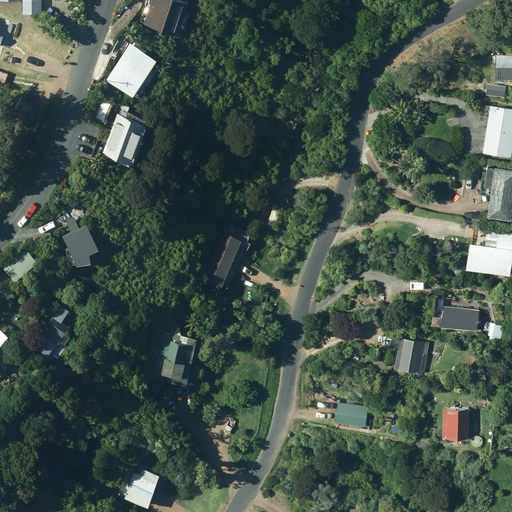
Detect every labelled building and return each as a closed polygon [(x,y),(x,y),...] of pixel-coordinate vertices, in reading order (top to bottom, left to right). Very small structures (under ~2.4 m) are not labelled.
[(0,0),(0,1),(22,1),(22,15),(42,14),(42,2),(31,2),(30,0),(0,0)] [(176,0),(152,0),(144,25),(180,36),(182,30),(185,31),(191,13),(187,12),(190,4),(176,0)] [(106,86),(133,103),(156,65),(129,48),(106,86)] [(511,56),(496,56),(496,70),(504,70),(504,82),(511,82),(511,56)] [(0,83),(5,85),(8,75),(0,71),(0,83)] [(507,87),(488,85),(487,96),(505,99),(507,87)] [(114,102),(103,97),(100,103),(111,108),(114,102)] [(484,154),(511,158),(511,157),(511,109),(486,106),(483,128),(488,128),(484,154)] [(117,114),(104,153),(133,168),(134,164),(136,164),(147,134),(145,132),(146,129),(117,114)] [(491,197),(488,219),(511,222),(511,216),(511,172),(495,170),(495,167),(489,166),(489,168),(480,167),(478,180),(483,180),(481,196),(491,197)] [(264,225),(277,229),(280,220),(267,216),(264,225)] [(63,238),(77,269),(92,267),(89,257),(99,253),(87,227),(80,230),(74,218),(66,221),(72,235),(63,238)] [(466,265),(511,274),(511,269),(511,229),(498,227),(495,242),(472,237),(466,265)] [(222,231),(203,277),(222,285),(241,239),(222,231)] [(14,271),(26,265),(22,257),(10,263),(14,271)] [(183,296),(193,301),(196,292),(187,288),(183,296)] [(53,318),(34,347),(53,360),(61,347),(58,346),(69,329),(61,324),(69,312),(62,307),(54,319),(53,318)] [(480,311),(445,308),(443,328),(477,332),(480,311)] [(495,325),(493,337),(502,339),(504,327),(495,325)] [(187,387),(197,341),(156,332),(145,378),(187,387)] [(8,339),(2,344),(6,348),(12,342),(8,339)] [(400,339),(394,370),(420,374),(424,355),(427,356),(429,345),(400,339)] [(0,385),(9,377),(1,370),(0,371),(0,385)] [(368,407),(338,403),(336,424),(365,428),(368,407)] [(443,410),(443,441),(469,441),(469,411),(443,410)] [(381,435),(400,436),(401,422),(382,421),(381,435)] [(149,510),(159,477),(142,471),(140,476),(134,474),(124,502),(149,510)]
